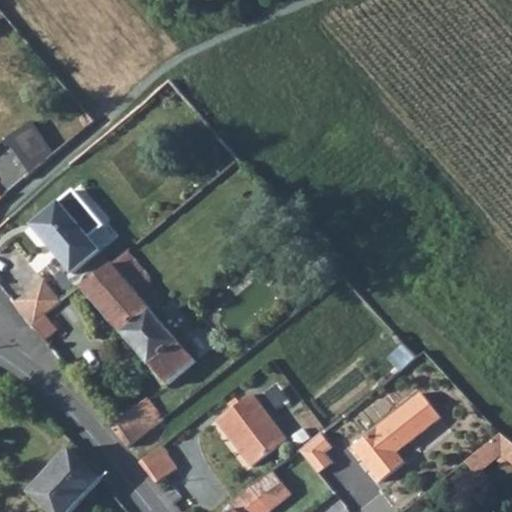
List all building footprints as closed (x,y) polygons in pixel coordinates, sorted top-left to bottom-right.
[(36,122),(9,137),(33,174),(57,151),(36,122)] [(76,191),(33,225),(49,245),(51,243),(59,254),(57,256),(72,274),(101,252),(90,238),(104,226),(76,191)] [(126,250),(110,263),(81,286),(168,387),(196,363),(136,293),(148,283),(149,277),(126,250)] [(30,326),(31,327),(41,319),(61,303),(44,282),(29,294),(32,298),(18,309),(30,326)] [(41,319),(31,327),(43,341),(53,333),(41,319)] [(422,394),(353,447),(380,482),(404,463),(396,453),(441,418),(422,394)] [(253,396),(220,421),(254,466),(288,440),(253,396)] [(148,399),(110,425),(128,447),(163,420),(148,399)] [(321,434),(299,451),(318,474),(333,463),(325,453),(332,447),(321,434)] [(511,443),(501,436),(465,464),(475,476),(511,446),(511,443)] [(165,446),(141,465),(158,486),(181,467),(165,446)] [(31,494),(48,511),(71,511),(103,479),(71,449),(31,494)] [(266,477),(252,488),(270,511),(284,501),(266,477)] [(252,488),(221,511),(268,511),(270,511),(252,488)]
